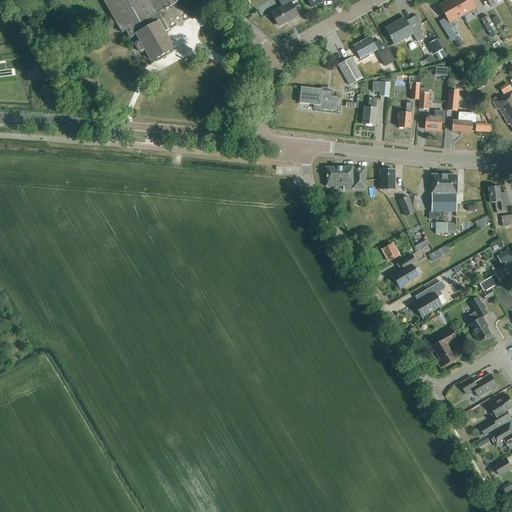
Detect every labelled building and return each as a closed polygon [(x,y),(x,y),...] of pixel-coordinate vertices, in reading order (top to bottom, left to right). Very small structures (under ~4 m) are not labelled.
[(103,0),(122,34),(126,32),(130,39),(137,35),(141,41),(136,44),(136,46),(139,52),(141,53),(146,50),(152,61),(173,49),(164,33),(168,30),(158,13),(181,0),(184,0),(188,6),(197,0),(103,0)] [(294,1),(292,0),(278,0),(282,7),(271,13),(279,27),(298,16),(290,3),(294,1)] [(306,0),(311,8),(326,0),(306,0)] [(454,22),(463,17),(453,0),(448,0),(439,5),(452,29),(456,27),(454,22)] [(453,0),(463,17),(472,12),(475,16),(479,14),(471,0),(453,0)] [(498,34),(487,16),(481,20),(491,38),(498,34)] [(501,23),(497,16),(491,20),(495,27),(501,23)] [(410,31),(404,19),(385,29),(394,45),(412,35),(417,43),(423,39),(417,27),(410,31)] [(374,44),(370,37),(353,47),(360,59),(361,61),(368,57),(367,55),(377,50),(379,54),(378,54),(385,66),(394,61),(385,44),(382,46),(379,41),(374,44)] [(433,53),(443,48),(438,38),(428,42),(433,53)] [(460,39),(454,42),(459,50),(465,47),(460,39)] [(351,59),(345,62),(356,82),(362,79),(351,59)] [(345,62),(338,66),(349,86),(356,82),(345,62)] [(479,90),(488,84),(485,79),(476,84),(479,90)] [(388,97),(389,84),(381,83),(379,97),(388,97)] [(418,100),(419,84),(410,84),(409,90),(411,90),(411,100),(418,100)] [(321,90),(301,88),(299,104),(313,105),(313,110),(336,112),(338,97),(331,97),(332,92),(327,92),(327,89),(321,89),(321,90)] [(456,112),(458,91),(448,90),(446,111),(456,112)] [(511,90),(492,102),(497,110),(498,109),(508,125),(510,124),(511,128),(511,90)] [(427,110),(428,94),(420,94),(419,110),(427,110)] [(376,109),(377,99),(369,99),(368,108),(365,108),(363,125),(374,126),(376,109)] [(411,114),(412,104),(406,103),(405,113),(399,113),(398,128),(410,129),(411,114)] [(434,111),(434,117),(426,116),(425,130),(440,131),(441,124),(444,124),(445,112),(434,111)] [(452,121),(451,132),(471,134),(472,123),(475,123),(476,114),(458,113),(458,121),(452,121)] [(476,131),(490,131),(491,124),(476,123),(476,131)] [(353,169),(353,168),(326,168),(326,187),(343,187),(343,190),(353,190),(353,189),(365,189),(365,168),(353,169)] [(380,190),(395,190),(395,171),(380,171),(380,190)] [(456,195),(457,176),(432,175),(431,195),(431,213),(456,213),(456,195)] [(499,194),(498,187),(487,188),(489,203),(494,203),(495,210),(500,209),(501,212),(508,211),(506,194),(499,194)] [(405,216),(415,212),(408,196),(399,200),(405,216)] [(501,220),(502,228),(504,227),(511,227),(511,226),(511,215),(501,217),(501,220)] [(502,228),(501,220),(496,220),(497,231),(499,231),(500,235),(505,235),(504,227),(502,228)] [(455,234),(455,224),(435,223),(435,233),(455,234)] [(420,224),(414,226),(417,234),(423,231),(420,224)] [(417,249),(430,244),(428,239),(415,244),(417,249)] [(389,262),(399,256),(392,244),(382,250),(389,262)] [(446,245),(429,255),(433,262),(450,252),(446,245)] [(511,255),(509,249),(498,255),(502,263),(505,262),(507,264),(511,261),(511,255)] [(404,270),(392,276),(399,288),(418,277),(417,275),(420,274),(419,273),(420,272),(419,269),(418,270),(417,269),(414,270),(411,265),(416,263),(411,256),(399,263),(404,270)] [(459,265),(453,269),(456,274),(462,270),(459,265)] [(500,283),(495,275),(479,284),(484,292),(500,283)] [(424,321),(422,317),(446,302),(442,295),(437,298),(435,294),(445,288),(441,282),(425,292),(429,297),(414,306),(423,321),(424,321)] [(494,296),(490,290),(482,295),(485,300),(494,296)] [(482,317),(487,315),(477,298),(469,302),(475,313),(468,317),(472,324),(468,326),(474,336),(475,336),(479,342),(491,335),(485,327),(487,326),(482,317)] [(436,321),(439,320),(440,315),(439,313),(430,318),(431,320),(436,321)] [(451,353),(446,345),(456,339),(448,326),(435,334),(440,342),(430,348),(434,355),(436,353),(440,360),(437,361),(441,368),(458,358),(454,351),(451,353)] [(498,387),(491,375),(475,384),(472,378),(461,384),(467,396),(475,391),(479,398),(498,387)] [(480,440),(487,436),(486,435),(511,420),(511,418),(508,411),(511,408),(511,403),(508,396),(490,406),(494,413),(491,415),(495,421),(481,429),(484,434),(478,437),(480,440)] [(511,424),(511,423),(489,436),(496,448),(506,442),(510,449),(511,448),(511,424)] [(487,436),(480,440),(476,443),(479,449),(490,442),(487,436)] [(500,477),(511,469),(507,460),(495,467),(500,477)] [(511,490),(511,484),(511,483),(500,490),(503,496),(511,490)]
